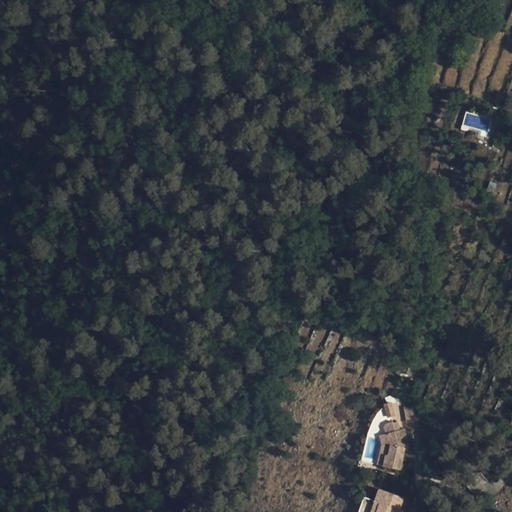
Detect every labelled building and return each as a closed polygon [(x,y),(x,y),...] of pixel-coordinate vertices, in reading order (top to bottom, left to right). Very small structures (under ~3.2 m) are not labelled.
[(488,190),(495,192),(498,182),(491,181),(488,190)] [(492,199),(495,192),(488,190),(486,198),(492,199)] [(387,455),(384,467),(399,470),(404,450),(409,448),(404,429),(401,430),(398,421),(394,422),(394,421),(385,424),(384,426),(386,433),(383,434),(387,444),(384,454),(387,455)] [(370,438),(371,434),(368,433),(362,461),(365,461),(366,457),(370,438)] [(387,444),(383,434),(380,435),(383,444),(378,465),(384,467),(387,455),(384,454),(387,444)] [(398,511),(399,510),(403,497),(380,489),(375,501),(380,503),(377,511),(398,511)] [(371,511),(375,501),(364,497),(358,511),(371,511)] [(377,511),(380,503),(375,501),(371,511),(377,511)]
